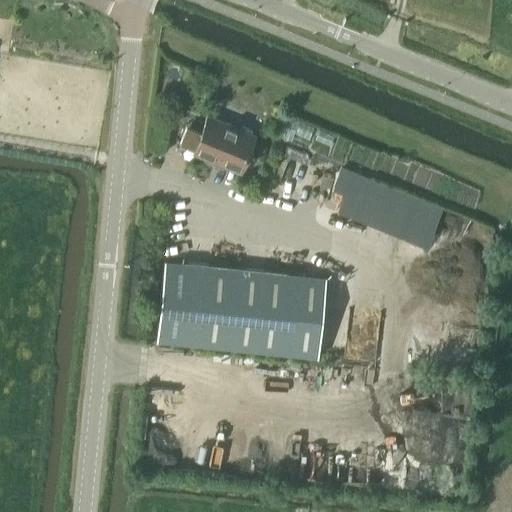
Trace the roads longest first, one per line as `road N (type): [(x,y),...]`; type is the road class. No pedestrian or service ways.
road 1 (unknown): [(119,173),(362,255),(403,293),(407,334),(393,406),(368,413),(273,412),(203,377),(101,355)]
road 2 (unclassified): [(84,511),(139,0)]
road 3 (tertiary): [(511,105),(256,0)]
